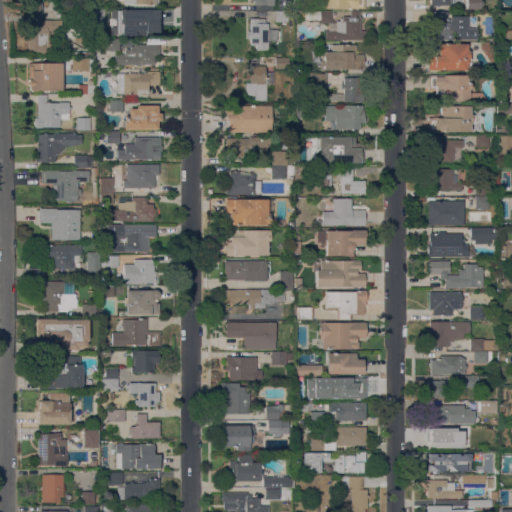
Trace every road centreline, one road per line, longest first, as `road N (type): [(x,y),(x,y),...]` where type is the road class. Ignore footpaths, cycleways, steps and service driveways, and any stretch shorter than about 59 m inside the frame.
road 1 (residential): [(189,511),(189,0)]
road 2 (residential): [(392,511),(392,0)]
road 3 (residential): [(9,511),(0,87)]
